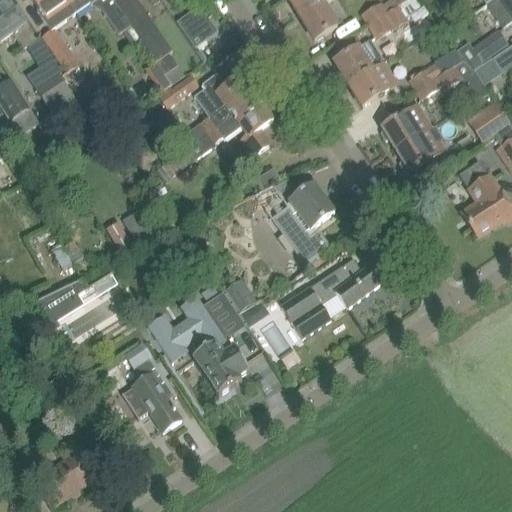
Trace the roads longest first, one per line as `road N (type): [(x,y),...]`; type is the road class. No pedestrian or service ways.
road 1 (residential): [(467,304),(234,0)]
road 2 (residential): [(148,511),(467,304)]
